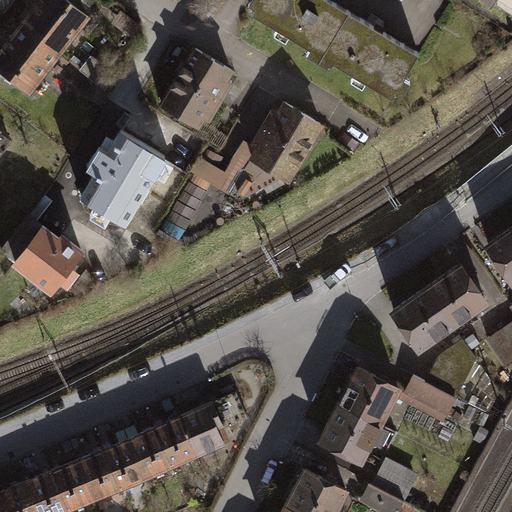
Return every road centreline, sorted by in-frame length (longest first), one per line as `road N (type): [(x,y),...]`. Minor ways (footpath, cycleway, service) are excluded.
road 1 (residential): [(0,450),(172,379),(352,286)]
road 2 (residential): [(147,0),(369,132)]
road 3 (residential): [(235,511),(352,286)]
road 4 (residential): [(352,286),(511,175)]
